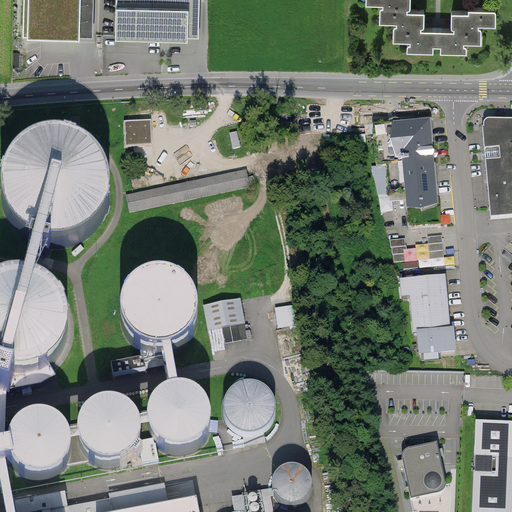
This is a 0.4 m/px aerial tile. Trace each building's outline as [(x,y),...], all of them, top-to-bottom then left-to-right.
[(81,0),(23,0),(23,32),(27,32),(27,34),(40,34),(81,35),(81,0)] [(200,39),(200,0),(116,0),(116,38),(200,39)] [(451,22),(451,28),(423,28),(423,22),(423,10),(410,10),(409,0),(366,0),(367,2),(381,3),(381,22),(394,22),(394,39),(409,40),(409,49),(467,51),(467,41),(481,41),(481,24),(495,24),(496,8),(468,7),(468,11),(451,10),(451,22)] [(151,121),(125,123),(126,148),(153,147),(151,121)] [(441,226),(432,121),(373,126),(379,197),(407,195),(410,229),(441,226)] [(511,218),(511,121),(490,121),(489,121),(487,122),(486,123),(485,124),(484,125),(484,127),(484,129),(483,129),(485,156),(491,220),(511,218)] [(24,242),(36,248),(53,251),(68,249),(77,246),(90,238),(98,230),(107,214),(111,193),(109,181),(104,168),(97,159),(84,148),(74,143),(60,140),(42,141),(28,146),(16,156),(10,163),(3,174),(0,186),(0,205),(4,217),(10,228),(24,242)] [(127,197),(131,215),(251,189),(247,171),(127,197)] [(442,236),(428,238),(430,260),(444,259),(442,236)] [(405,240),(390,241),(391,249),(392,249),(392,256),(394,256),(394,263),(409,262),(408,255),(407,255),(407,247),(405,248),(405,240)] [(453,353),(445,276),(400,281),(402,299),(410,298),(415,356),(453,353)] [(130,290),(123,301),(120,319),(125,336),(136,348),(152,355),(167,354),(185,344),(193,334),(197,319),(195,303),(188,291),(175,281),(160,278),(144,280),(130,290)] [(0,283),(0,370),(13,375),(27,374),(44,368),(58,355),(64,344),(67,321),(59,300),(46,287),(30,280),(11,279),(0,283)] [(278,323),(297,322),(296,303),(277,304),(278,323)] [(245,329),(241,304),(210,310),(215,335),(245,329)] [(144,361),(111,366),(113,378),(146,373),(144,361)] [(233,391),(225,402),(224,415),(230,427),(240,434),(253,436),(267,429),(274,418),(275,409),(269,394),(261,387),(245,385),(233,391)] [(149,413),(147,427),(154,444),(164,452),(179,455),(192,453),(202,445),(208,435),(208,415),(201,403),(186,394),(170,394),(156,403),(149,413)] [(81,429),(79,443),(86,460),(95,468),(111,471),(123,468),(134,461),(140,450),(140,431),(133,418),(117,410),(101,410),(88,418),(81,429)] [(10,441),(8,455),(15,472),(25,479),(40,483),(53,480),(63,472),(69,462),(69,442),(62,430),(47,421),(31,422),(17,430),(10,441)] [(511,511),(511,423),(476,422),(473,511),(511,511)] [(445,486),(436,445),(408,451),(404,452),(402,456),(401,461),(411,501),(439,496),(442,495),(445,491),(445,486)] [(280,472),(273,480),(272,491),(275,499),(283,505),(291,507),(301,504),(307,498),(310,488),(307,478),(300,471),(290,468),(280,472)] [(196,511),(196,506),(165,511),(113,511),(112,501),(70,509),(68,498),(18,508),(18,511),(196,511)] [(271,511),(269,498),(244,503),(245,511),(271,511)]
